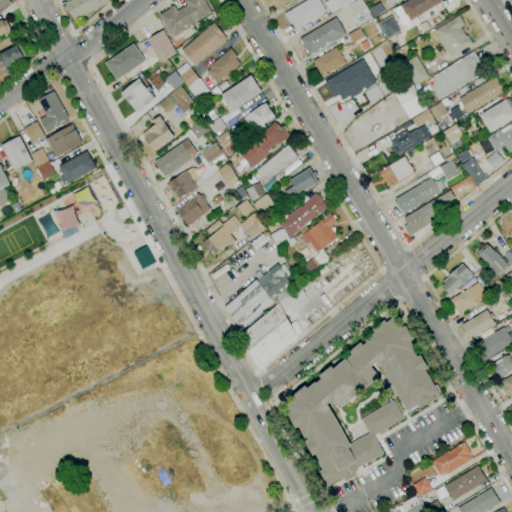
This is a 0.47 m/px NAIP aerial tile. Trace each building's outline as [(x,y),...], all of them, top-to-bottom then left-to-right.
[(0,10),(0,0),(9,0),(11,3),(0,10)] [(74,21),(65,3),(70,0),(110,0),(102,6),(74,21)] [(172,36),(159,15),(170,8),(169,7),(173,5),(173,6),(174,5),(177,10),(186,5),(184,0),(204,0),(212,13),(172,36)] [(296,29),(292,23),(290,24),(284,14),(307,0),(319,0),(326,11),(296,29)] [(331,13),(325,2),(328,0),(355,0),(341,8),(341,7),(331,13)] [(402,26),(398,19),(399,18),(394,10),(401,5),(409,0),(441,0),(441,3),(402,26)] [(374,18),(368,9),(379,2),(385,11),(374,18)] [(450,57),(434,30),(459,15),(464,25),(460,27),(466,36),(467,35),(472,43),(450,57)] [(388,39),(378,23),(391,16),(401,31),(388,39)] [(309,55),(299,39),(336,17),(345,33),(309,55)] [(0,37),(10,33),(5,19),(0,20),(0,37)] [(195,66),(181,50),(214,23),(227,39),(195,66)] [(352,43),(347,35),(359,28),(364,36),(352,43)] [(160,62),(147,39),(163,30),(176,52),(160,62)] [(380,43),(377,37),(382,34),(385,40),(380,43)] [(117,80),(105,63),(133,43),(145,60),(117,80)] [(0,75),(0,54),(17,45),(18,46),(21,44),(27,56),(24,57),(25,58),(7,68),(8,71),(0,75)] [(322,77),(312,61),(336,47),(338,51),(342,49),(344,52),(340,54),(346,63),(322,77)] [(217,83),(207,71),(210,68),(209,66),(230,48),(237,56),(236,58),(240,63),(217,83)] [(439,100),(427,81),(434,78),(433,77),(442,71),(474,51),(485,70),(474,76),(475,77),(462,85),(461,84),(456,88),(457,89),(439,100)] [(415,85),(402,64),(416,56),(429,77),(415,85)] [(351,98),(350,96),(342,100),(339,95),(334,98),(324,82),(363,59),(377,83),(366,90),(364,87),(361,89),(363,91),(351,98)] [(180,75),(176,70),(186,63),(190,68),(180,75)] [(190,68),(191,67),(199,78),(209,90),(197,99),(179,76),(180,75),(190,68)] [(232,112),(221,95),(251,75),(262,92),(232,112)] [(467,113),(458,99),(465,95),(465,94),(468,92),(469,92),(495,76),(504,91),(467,113)] [(137,113),(121,93),(139,78),(147,88),(149,86),(152,89),(150,91),(155,98),(137,113)] [(222,91),(218,86),(226,80),(229,85),(222,91)] [(409,119),(393,91),(410,80),(426,108),(409,119)] [(169,96),(168,96),(180,86),(195,103),(183,113),(176,105),(169,96)] [(47,133),(39,119),(46,115),(38,100),(53,91),(68,117),(67,118),(68,121),(62,125),(61,124),(47,133)] [(176,105),(167,113),(159,104),(169,96),(176,105)] [(511,119),(490,133),(479,115),(506,99),(506,100),(509,98),(511,103),(511,119)] [(436,120),(429,109),(441,102),(448,113),(436,120)] [(260,130),(257,126),(253,130),(249,124),(249,125),(244,118),(246,116),(263,104),(265,103),(275,116),(263,124),(265,127),(260,130)] [(455,119),(450,110),(458,105),(463,115),(455,119)] [(212,121),(206,112),(212,109),(217,117),(212,121)] [(417,127),(416,125),(415,126),(412,120),(413,120),(412,119),(421,113),(428,109),(433,117),(432,118),(435,122),(431,125),(428,120),(417,127)] [(154,152),(143,137),(144,137),(142,134),(155,124),(152,121),(159,115),(174,137),(154,152)] [(215,135),(208,125),(220,117),(226,127),(215,135)] [(197,139),(189,130),(200,120),(208,130),(197,139)] [(404,129),(402,125),(409,120),(412,125),(404,129)] [(32,143),(24,128),(37,121),(45,136),(32,143)] [(252,168),(239,152),(260,135),(260,134),(275,122),(280,128),(282,125),(284,128),(285,127),(288,130),(287,131),(290,135),(278,145),(277,144),(267,152),(268,155),(252,168)] [(504,154),(501,148),(495,151),(487,137),(500,129),(500,130),(511,123),(511,150),(508,153),(508,152),(504,154)] [(57,157),(46,139),(72,124),(82,143),(57,157)] [(449,145),(442,132),(455,124),(463,137),(449,145)] [(395,156),(391,150),(394,148),(390,143),(395,139),(394,137),(406,130),(408,133),(416,128),(417,129),(423,125),(430,136),(404,153),(402,151),(395,156)] [(228,154),(217,137),(227,131),(238,147),(228,154)] [(14,171),(1,145),(19,136),(32,162),(14,171)] [(165,177),(154,162),(187,139),(197,154),(165,177)] [(176,200),(166,185),(169,183),(168,183),(187,170),(189,173),(195,169),(198,173),(197,173),(199,176),(207,169),(198,156),(202,154),(201,153),(216,143),(223,153),(222,154),(224,157),(215,163),(219,168),(197,186),(179,199),(178,198),(176,200)] [(267,183),(256,171),(288,144),(296,153),(295,154),(298,157),(267,183)] [(43,179),(30,155),(42,148),(49,159),(48,160),(55,173),(43,179)] [(494,168),(505,160),(497,150),(487,157),(494,168)] [(64,185),(60,177),(63,175),(58,167),(86,151),(96,168),(64,185)] [(433,167),(428,158),(438,152),(443,161),(433,167)] [(393,185),(390,179),(385,182),(378,171),(404,156),(411,167),(412,166),(414,169),(413,170),(414,172),(393,185)] [(476,186),(461,165),(471,158),(486,179),(476,186)] [(446,178),(439,167),(452,159),(458,171),(446,178)] [(228,188),(228,187),(226,188),(223,183),(224,182),(217,171),(228,163),(239,181),(228,188)] [(0,206),(0,166),(9,184),(4,187),(11,201),(0,206)] [(290,200),(284,191),(293,185),(290,180),(310,168),(313,173),(315,171),(318,175),(315,177),(318,182),(290,200)] [(404,214),(395,199),(421,183),(420,183),(424,181),(425,181),(431,177),(435,183),(440,180),(444,188),(439,191),(440,192),(404,214)] [(56,191),(53,185),(58,182),(61,188),(56,191)] [(252,201),(245,189),(258,182),(264,194),(252,201)] [(241,199),(235,190),(241,186),(247,195),(241,199)] [(44,196),(41,190),(46,188),(49,194),(44,196)] [(188,226),(176,210),(193,197),(198,193),(200,196),(203,194),(206,198),(203,200),(211,208),(188,226)] [(279,223),(286,217),(286,216),(289,213),(290,214),(315,193),(319,197),(319,196),(322,200),(327,206),(290,237),(279,223)] [(216,205),(212,199),(218,194),(223,200),(216,205)] [(259,214),(253,204),(255,203),(255,202),(267,194),(275,205),(263,213),(262,212),(259,214)] [(243,216),(252,209),(245,199),(235,207),(243,216)] [(410,236),(404,226),(407,224),(403,218),(424,205),(425,206),(428,205),(434,215),(431,217),(433,221),(429,223),(429,224),(410,236)] [(56,211),(60,228),(75,224),(71,208),(56,211)] [(308,277),(301,267),(310,260),(308,258),(310,257),(312,259),(319,253),(318,252),(318,253),(309,242),(307,244),(301,236),(330,213),(332,216),(334,214),(336,217),(334,219),(336,221),(332,225),(333,227),(334,227),(337,230),(334,232),(338,237),(322,249),(330,259),(308,277)] [(271,232),(267,227),(273,221),(277,226),(271,232)] [(252,238),(245,229),(254,222),(261,231),(252,238)] [(215,255),(211,250),(209,251),(202,242),(204,241),(205,241),(223,226),(234,239),(215,255)] [(276,247),(270,236),(282,229),(289,239),(276,247)] [(255,250),(250,244),(265,232),(269,238),(255,250)] [(290,247),(286,242),(293,237),(296,242),(290,247)] [(499,276),(498,274),(497,275),(478,254),(479,253),(478,252),(487,243),(495,252),(496,251),(508,264),(507,264),(509,267),(499,276)] [(273,302),(242,329),(224,308),(256,280),(257,281),(277,263),(279,267),(288,281),(270,298),(273,302)] [(276,305),(273,302),(270,298),(288,281),(279,267),(286,263),(300,285),(276,305)] [(451,293),(449,294),(442,287),(445,284),(443,282),(463,263),(473,274),(468,279),(460,286),(459,285),(451,293)] [(511,283),(510,285),(509,282),(505,284),(501,279),(506,276),(505,275),(511,271),(511,283)] [(487,297),(457,315),(452,307),(454,306),(450,299),(478,282),(487,297)] [(297,335),(298,337),(259,369),(240,335),(276,305),(300,285),(307,298),(305,299),(306,300),(299,304),(294,310),(285,315),(290,324),(297,335)] [(491,307),(487,301),(500,293),(505,289),(511,301),(511,303),(507,306),(504,300),(491,307)] [(470,339),(461,325),(487,310),(489,314),(491,313),(494,318),(492,319),(495,324),(470,339)] [(327,486),(319,471),(322,469),(318,461),(319,460),(316,454),(313,456),(305,442),(309,440),(307,437),(305,438),(299,427),(296,428),(288,414),(291,413),(287,406),(296,398),(293,396),(305,385),(308,388),(315,382),(316,383),(322,379),(319,376),(331,366),(334,369),(345,359),(346,359),(351,354),(349,352),(360,342),(363,345),(366,342),(365,340),(374,332),(372,330),(384,320),(387,323),(395,315),(402,327),(405,326),(414,339),(410,341),(416,350),(414,351),(417,356),(420,355),(429,368),(425,370),(434,386),(436,384),(440,391),(438,392),(440,396),(420,408),(418,405),(407,411),(378,362),(372,367),(379,376),(366,388),(365,387),(340,409),(332,400),(328,404),(350,444),(369,433),(361,419),(393,400),(404,418),(374,436),(383,453),(358,468),(359,470),(353,473),(355,476),(345,482),(342,477),(327,486)] [(290,324),(296,321),(302,332),(297,335),(290,324)] [(511,343),(484,361),(479,353),(481,351),(476,343),(503,326),(504,328),(507,326),(510,330),(506,332),(511,341),(511,343)] [(511,360),(511,371),(499,379),(491,365),(506,355),(507,356),(508,355),(511,360)] [(511,398),(511,399),(509,395),(507,397),(500,386),(502,384),(501,382),(511,374),(511,398)] [(446,475),(446,474),(442,477),(441,475),(440,476),(431,462),(464,442),(471,454),(470,455),(472,458),(470,459),(471,460),(470,461),(472,465),(465,469),(465,468),(458,472),(456,469),(446,475)] [(453,500),(445,486),(478,466),(486,480),(453,500)] [(420,497),(409,478),(420,471),(424,478),(425,477),(432,490),(420,497)] [(499,502),(482,511),(459,511),(457,508),(491,488),(499,502)] [(424,511),(407,511),(402,503),(415,496),(424,511)] [(444,511),(427,511),(425,507),(437,500),(444,511)]
